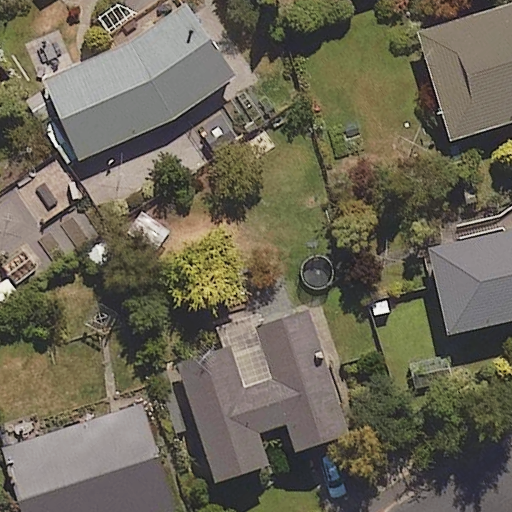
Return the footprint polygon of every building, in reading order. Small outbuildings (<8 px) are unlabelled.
[(84,157),(235,80),(194,0),(183,0),(140,22),(143,28),(44,79),(84,157)] [(511,0),(504,0),(420,25),(452,133),(511,115),(511,0)] [(21,194),(40,224),(86,194),(67,164),(21,194)] [(511,223),(510,225),(430,237),(442,324),(511,313),(511,223)] [(46,269),(21,238),(0,255),(0,260),(9,272),(0,279),(0,297),(4,302),(46,269)] [(262,303),(215,318),(224,344),(176,359),(214,477),(269,459),(259,427),(288,418),(296,444),(349,427),(309,305),(267,319),(262,303)] [(26,511),(157,511),(177,506),(143,399),(5,443),(26,511)]
